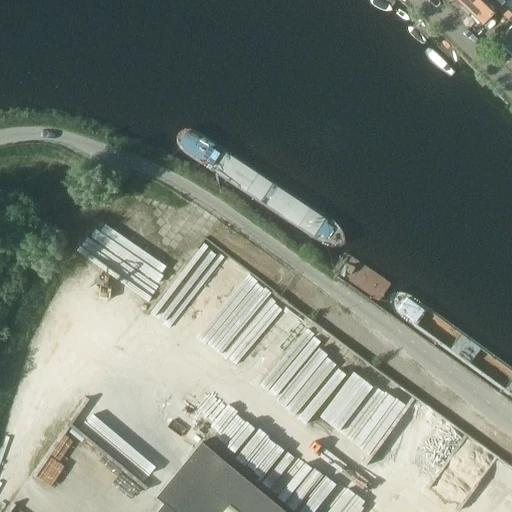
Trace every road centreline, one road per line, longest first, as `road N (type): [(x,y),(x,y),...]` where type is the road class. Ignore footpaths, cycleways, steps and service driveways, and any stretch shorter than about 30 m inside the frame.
road 1 (unclassified): [(0,141),(53,136),(153,172),(234,220),(511,436)]
road 2 (unclassified): [(511,91),(411,0)]
